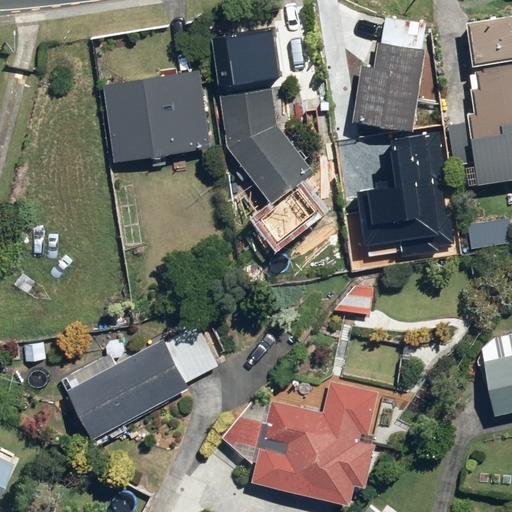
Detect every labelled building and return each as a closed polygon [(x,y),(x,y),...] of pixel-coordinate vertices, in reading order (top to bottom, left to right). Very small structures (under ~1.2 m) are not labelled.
[(511,26),(511,19),(466,24),(470,65),(511,59),(511,26)] [(420,51),(379,46),(377,69),(359,66),(343,190),(402,197),(420,51)] [(266,57),(212,66),(226,145),(268,206),(313,170),(276,124),(266,57)] [(199,69),(100,84),(113,163),(212,147),(199,69)] [(511,77),(477,80),(477,91),(470,91),(474,115),(467,115),(467,122),(447,126),(451,163),(472,162),(474,184),(511,178),(511,77)] [(502,221),(473,219),(471,247),(501,249),(502,221)] [(373,286),(353,283),(333,311),(370,314),(373,286)] [(217,367),(193,322),(63,391),(89,441),(191,387),(188,382),(217,367)] [(511,331),(475,338),(490,416),(511,411),(511,331)] [(324,415),(248,404),(222,438),(253,461),(248,482),(350,505),(354,487),(363,489),(378,391),(329,384),(324,415)] [(0,479),(9,462),(0,457),(0,479)]
